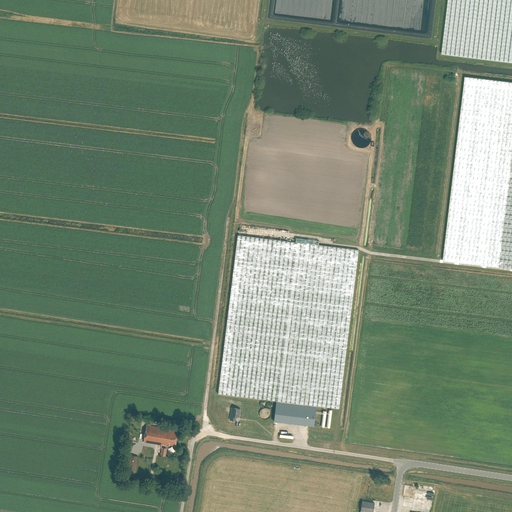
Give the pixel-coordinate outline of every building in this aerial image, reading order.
[(511,62),(511,0),(448,0),(442,54),(511,62)] [(443,260),(511,268),(511,82),(465,77),(443,260)] [(371,139),(371,138),(371,137),(371,136),(370,136),(370,135),(370,134),(369,133),(369,132),(368,131),(367,131),(367,130),(366,130),(365,130),(365,129),(364,129),(363,129),(362,129),(361,129),(360,129),(359,129),(358,129),(357,130),(356,130),(355,131),(354,132),(354,133),(353,133),(353,134),(352,135),(352,136),(352,137),(352,138),(352,139),(352,140),(352,141),(353,142),(353,143),(354,143),(354,144),(355,145),(356,146),(357,146),(357,147),(358,147),(359,147),(360,147),(361,147),(362,147),(363,147),(364,147),(365,147),(366,146),(367,146),(367,145),(368,145),(369,144),(369,143),(370,142),(370,141),(370,140),(371,140),(371,139)] [(339,409),(358,250),(237,235),(218,394),(276,401),(274,421),(310,426),(314,426),(316,406),(339,409)] [(239,417),(240,409),(232,408),(231,415),(230,415),(230,420),(235,420),(236,416),(239,417)] [(263,419),(264,419),(265,419),(266,419),(267,419),(268,418),(269,418),(270,417),(270,416),(270,415),(271,415),(271,414),(271,413),(270,412),(270,411),(270,410),(269,410),(269,409),(268,409),(267,408),(266,408),(265,408),(264,408),(263,408),(262,409),(261,409),(261,410),(260,410),(260,411),(260,412),(259,412),(259,413),(259,414),(259,415),(260,416),(260,417),(261,417),(261,418),(262,418),(263,419)] [(145,433),(177,438),(178,430),(146,425),(145,432),(145,433)] [(145,433),(145,432),(140,431),(138,441),(143,442),(165,446),(165,445),(169,446),(169,444),(175,446),(177,438),(145,433)] [(135,477),(138,456),(129,455),(126,476),(135,477)] [(373,511),(375,503),(362,501),(360,510),(360,511),(373,511)]
